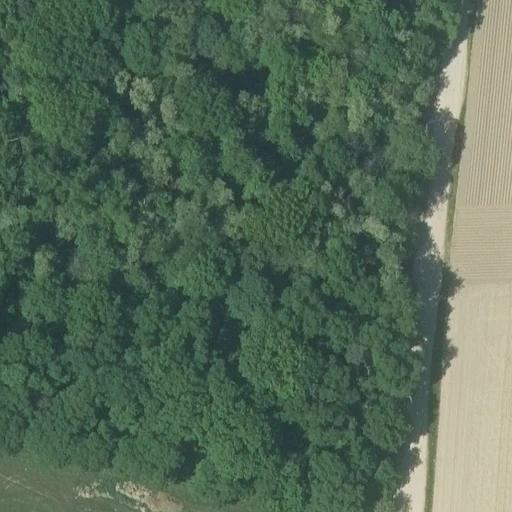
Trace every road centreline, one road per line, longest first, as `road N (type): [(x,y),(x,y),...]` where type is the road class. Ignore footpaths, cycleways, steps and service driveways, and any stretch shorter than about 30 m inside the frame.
road 1 (track): [(460,0),(408,511)]
road 2 (track): [(0,458),(282,511)]
